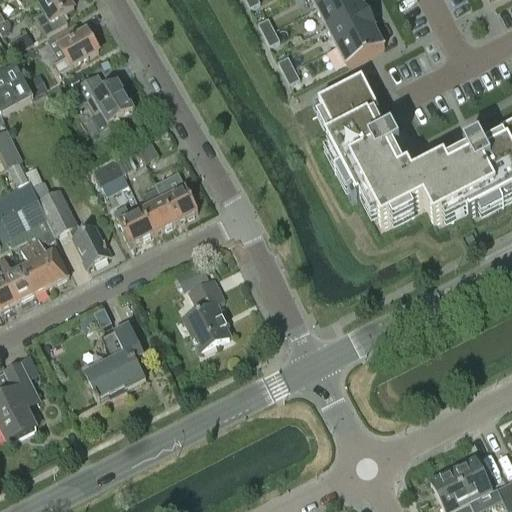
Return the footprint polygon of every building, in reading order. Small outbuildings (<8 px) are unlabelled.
[(15,0),(17,2),(21,0),(27,0),(33,10),(39,7),(38,6),(48,0),(15,0)] [(48,0),(38,6),(39,7),(45,18),(36,23),(47,41),(67,29),(62,21),(74,14),(68,4),(69,1),(68,0),(48,0)] [(260,8),(256,0),(248,0),(244,2),(250,13),(260,8)] [(309,0),(317,14),(343,0),(309,0)] [(343,0),(317,14),(326,32),(365,12),(364,12),(357,0),(343,0)] [(327,33),(336,52),(375,32),(365,13),(365,12),(326,32),(327,33)] [(258,29),(264,41),(274,35),(269,24),(258,29)] [(66,63),(59,67),(55,70),(60,79),(98,56),(97,54),(99,50),(95,44),(91,44),(86,36),(81,38),(75,28),(53,41),(66,63)] [(385,52),(375,33),(375,32),(336,52),(337,52),(347,72),(385,52)] [(280,46),(274,35),(264,41),(270,52),(280,46)] [(27,37),(7,49),(14,61),(34,49),(27,37)] [(0,81),(14,73),(0,47),(0,81)] [(294,74),(288,62),(278,68),(284,79),(294,74)] [(14,73),(0,81),(0,123),(32,106),(14,73)] [(284,79),(290,90),(300,85),(294,74),(284,79)] [(77,95),(68,100),(75,114),(84,110),(85,111),(87,110),(94,121),(92,122),(100,135),(107,130),(133,116),(118,89),(106,96),(98,82),(76,95),(77,95)] [(375,123),(379,121),(362,89),(320,111),(336,143),(327,147),(358,206),(367,202),(383,233),(425,211),(414,188),(409,180),(405,182),(394,160),(401,157),(400,154),(399,155),(393,144),(394,144),(393,141),(386,144),(375,123)] [(8,174),(20,168),(23,166),(7,134),(0,137),(0,165),(5,175),(8,174)] [(447,175),(445,171),(414,188),(425,211),(436,230),(467,214),(472,223),(511,202),(511,136),(504,141),(506,145),(485,156),(481,149),(479,151),(479,152),(469,157),(468,156),(466,157),(469,164),(447,175)] [(151,146),(137,153),(146,168),(159,162),(151,146)] [(115,165),(123,180),(137,173),(128,155),(115,162),(116,164),(115,165)] [(123,180),(115,165),(93,176),(101,192),(123,180)] [(31,191),(20,168),(8,174),(19,197),(31,191)] [(0,255),(2,259),(28,246),(52,234),(37,203),(32,191),(31,191),(19,197),(0,206),(0,255)] [(49,198),(37,203),(52,234),(55,242),(79,230),(60,193),(49,198)] [(150,212),(142,216),(155,239),(177,228),(164,204),(164,205),(157,193),(144,200),(150,212)] [(186,193),(164,204),(177,228),(199,217),(186,193)] [(155,239),(142,216),(132,221),(125,210),(115,216),(121,227),(133,251),(155,239)] [(78,232),(69,236),(87,273),(110,262),(105,253),(105,254),(95,234),(82,241),(78,232)] [(28,246),(30,250),(52,292),(69,284),(56,256),(47,261),(41,248),(46,246),(48,249),(57,245),(55,242),(52,234),(28,246)] [(29,270),(21,274),(34,301),(52,292),(30,250),(21,255),(29,270)] [(34,301),(21,274),(12,279),(5,264),(0,266),(0,276),(17,310),(34,301)] [(201,268),(177,279),(184,295),(209,283),(201,268)] [(0,318),(17,310),(0,276),(0,318)] [(201,318),(185,326),(202,358),(230,344),(225,334),(228,333),(217,311),(224,306),(214,286),(191,298),(201,318)] [(86,338),(112,328),(107,313),(81,323),(86,338)] [(112,365),(83,379),(98,407),(126,393),(127,396),(147,386),(137,366),(145,362),(129,330),(101,344),(112,365)] [(20,370),(0,380),(0,430),(10,449),(38,434),(26,411),(37,404),(28,386),(40,379),(32,363),(20,370)] [(465,469),(451,476),(469,510),(491,498),(475,467),(466,471),(465,469)] [(469,510),(451,476),(437,483),(439,485),(430,490),(441,511),(470,511),(469,510)] [(511,511),(511,498),(507,489),(496,495),(505,511),(511,511)]
